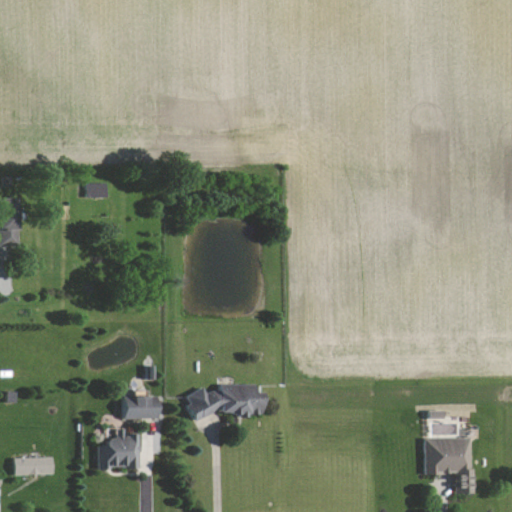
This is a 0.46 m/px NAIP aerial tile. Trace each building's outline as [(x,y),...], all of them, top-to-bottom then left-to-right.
[(107,197),(106,183),(86,184),(87,197),(107,197)] [(3,246),(21,245),(19,197),(0,198),(3,246)] [(236,415),(246,418),(250,418),(251,414),(264,414),(268,399),(268,395),(258,392),(258,385),(219,385),(217,392),(212,392),(189,392),(189,415),(236,415)] [(121,398),(122,419),(163,418),(162,396),(121,398)] [(98,445),(98,468),(140,469),(140,435),(125,434),(125,429),(117,429),(117,439),(108,439),(108,445),(98,445)] [(469,438),(422,439),(423,475),(453,474),(454,494),(474,493),(473,469),(469,469),(469,438)] [(54,474),(53,457),(13,458),(13,475),(54,474)]
